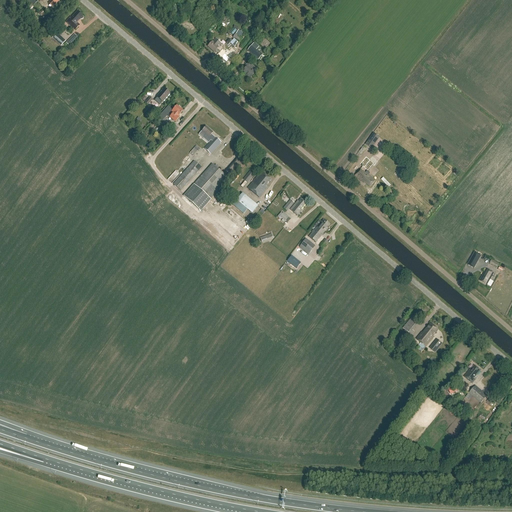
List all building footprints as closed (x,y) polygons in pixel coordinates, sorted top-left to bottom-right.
[(83,16),(78,11),(71,18),(70,17),(66,22),(74,30),(79,25),(76,23),(80,19),(81,19),(82,19),(83,18),(83,17),(82,16),(83,16)] [(66,41),(57,33),(52,38),(61,46),(66,41)] [(77,37),(74,34),(66,43),(69,46),(77,37)] [(221,43),(215,38),(213,42),(212,41),(207,47),(214,52),(219,47),(218,47),(221,43)] [(257,50),(259,47),(254,43),(247,51),(258,60),(262,55),(257,50)] [(225,63),(231,57),(226,52),(222,55),(220,53),(218,56),(225,63)] [(256,68),(248,62),(246,65),(247,67),(242,72),(250,79),(255,73),(253,71),(256,68)] [(170,93),(165,89),(160,94),(160,93),(156,97),(162,102),(170,93)] [(183,111),(177,106),(172,112),(173,113),(170,117),(176,122),(180,118),(179,117),(183,111)] [(171,110),(168,108),(166,110),(165,110),(163,113),(162,112),(158,117),(166,124),(169,121),(164,117),(168,112),(171,110)] [(214,132),(207,126),(202,131),(208,136),(205,140),(209,144),(205,149),(211,154),(220,143),(219,143),(220,141),(215,137),(212,135),(214,132)] [(379,137),(373,133),(365,145),(371,149),(379,137)] [(369,159),(366,156),(363,160),(359,156),(356,161),(363,167),(355,175),(355,176),(355,175),(362,181),(363,180),(370,186),(375,180),(368,174),(370,172),(368,170),(372,165),(374,167),(376,165),(378,162),(372,156),(369,159)] [(201,211),(210,199),(229,179),(230,180),(246,162),(240,157),(224,175),(212,164),(183,196),(201,211)] [(201,167),(194,161),(173,184),(181,190),(201,167)] [(411,166),(408,164),(405,167),(404,165),(400,169),(401,170),(398,174),(401,177),(411,166)] [(254,175),(250,172),(243,179),(244,181),(241,185),(243,187),(254,175)] [(271,180),(262,173),(258,179),(257,178),(248,189),(259,198),(268,187),(266,186),(271,180)] [(244,214),(247,209),(252,213),(258,206),(242,193),(236,200),(233,205),(244,214)] [(294,203),(290,200),(283,208),(287,211),(294,203)] [(306,204),(301,200),(299,202),(299,201),(294,207),(291,212),(298,217),(303,212),(301,210),(306,204)] [(287,223),(291,219),(283,212),(279,216),(287,223)] [(330,224),(324,220),(318,228),(317,228),(309,238),(317,244),(327,230),(326,229),(330,224)] [(273,238),(271,233),(260,238),(262,243),(273,238)] [(315,246),(306,239),(299,247),(308,255),(315,246)] [(328,241),(325,239),(318,247),(321,250),(328,241)] [(481,255),(475,252),(468,265),(474,268),(481,255)] [(493,273),(486,268),(479,280),(487,285),(493,273)] [(417,319),(412,316),(402,328),(410,335),(413,331),(412,330),(417,323),(415,321),(417,319)] [(439,330),(431,324),(424,333),(422,332),(416,339),(426,348),(434,337),(433,337),(439,330)] [(442,344),(437,340),(429,349),(434,353),(442,344)] [(482,370),(475,364),(465,375),(473,383),(476,379),(475,377),(482,370)] [(457,391),(454,384),(441,391),(445,398),(457,391)] [(487,395),(475,386),(469,394),(481,403),(487,395)]
